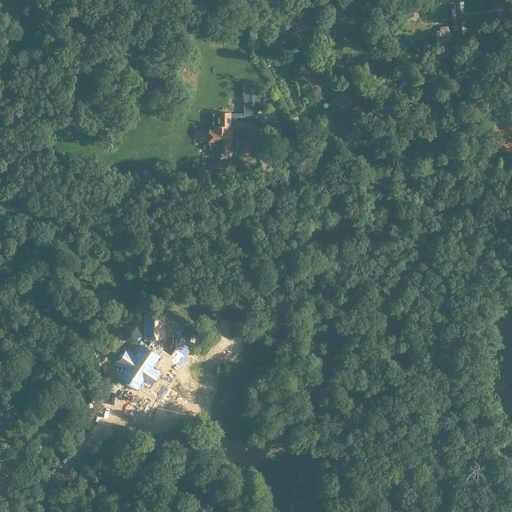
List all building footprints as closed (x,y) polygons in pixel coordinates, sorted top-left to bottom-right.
[(437,40),(437,42),(450,41),(449,33),(455,33),(455,35),(464,34),(461,6),(453,7),(455,31),(449,31),(449,30),(445,30),(445,29),(440,30),(440,31),(436,31),(437,40)] [(298,45),(303,43),(298,31),(293,33),(298,45)] [(228,158),(230,158),(230,155),(235,155),(235,140),(234,140),(235,126),(229,126),(230,118),(235,118),(235,117),(251,117),(251,113),(257,113),(257,105),(259,105),(259,98),(258,98),(258,86),(256,86),(256,82),(246,82),(245,113),(213,112),(213,126),(209,126),(209,145),(217,145),(217,150),(218,151),(220,151),(220,158),(222,158),(224,159),(227,159),(228,158)] [(321,91),(318,84),(311,87),(314,95),(321,91)] [(354,105),(349,96),(345,99),(342,94),(331,101),(334,105),(333,106),(337,113),(342,110),(343,112),(354,105)] [(342,145),(356,151),(362,139),(360,138),(362,136),(360,135),(362,131),(353,127),(349,135),(347,133),(342,145)] [(64,313),(74,326),(83,320),(73,307),(64,313)] [(164,317),(149,316),(148,336),(134,357),(126,352),(120,361),(127,366),(121,375),(137,386),(159,401),(169,387),(154,378),(159,371),(151,366),(163,349),(164,317)]
